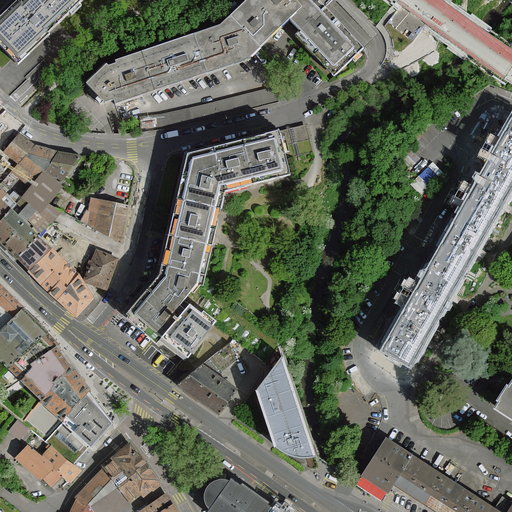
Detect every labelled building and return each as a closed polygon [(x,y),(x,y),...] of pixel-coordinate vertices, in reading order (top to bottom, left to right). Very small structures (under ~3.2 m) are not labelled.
[(59,24),(36,0),(22,0),(20,3),(18,2),(0,19),(0,46),(18,66),(51,35),(49,34),(59,24)] [(36,0),(59,24),(84,0),(36,0)] [(214,0),(232,18),(249,0),(214,0)] [(249,0),(232,18),(260,48),(290,21),(303,8),(294,0),(249,0)] [(317,0),(294,0),(303,8),(290,21),(301,32),(325,9),(317,0)] [(364,49),(325,9),(301,32),(296,36),(335,77),(364,49)] [(219,27),(195,36),(208,75),(251,60),(250,58),(260,48),(232,18),(219,27)] [(195,36),(142,53),(156,92),(208,75),(195,36)] [(107,65),(87,84),(105,104),(114,101),(116,105),(156,92),(142,53),(116,62),(117,65),(109,67),(107,65)] [(167,130),(279,103),(275,87),(163,115),(140,118),(142,133),(167,130)] [(511,184),(511,120),(382,350),(409,366),(418,351),(437,317),(462,272),(488,227),(493,218),(511,184)] [(306,125),(280,132),(287,160),(313,154),(306,125)] [(280,132),(244,141),(255,185),(291,175),(287,160),(280,132)] [(5,151),(20,163),(35,146),(19,135),(5,151)] [(214,148),(225,192),(255,185),(244,141),(214,148)] [(20,163),(18,165),(37,180),(45,172),(60,153),(35,146),(20,163)] [(177,199),(222,209),(225,192),(214,148),(188,154),(177,199)] [(81,157),(60,153),(45,172),(59,184),(64,177),(81,158),(81,157)] [(31,186),(37,180),(18,165),(2,183),(10,189),(21,177),(31,186)] [(412,183),(422,193),(434,181),(425,171),(412,183)] [(37,180),(31,186),(22,198),(30,204),(18,217),(24,224),(28,220),(41,234),(43,231),(51,223),(42,212),(49,204),(63,187),(59,184),(45,172),(37,180)] [(77,188),(64,177),(59,184),(63,187),(73,195),(77,188)] [(0,223),(11,210),(17,204),(0,187),(0,223)] [(87,210),(81,222),(98,231),(104,202),(93,199),(91,211),(87,210)] [(169,235),(213,246),(222,209),(177,199),(169,235)] [(129,207),(104,202),(98,231),(117,241),(121,244),(129,207)] [(42,212),(51,223),(69,234),(80,243),(85,237),(95,247),(92,249),(97,251),(109,255),(117,241),(98,231),(81,222),(49,204),(42,212)] [(18,217),(11,210),(0,223),(0,240),(5,245),(24,224),(18,217)] [(53,250),(55,248),(56,246),(69,234),(51,223),(43,231),(46,234),(47,233),(56,242),(48,249),(50,252),(53,250)] [(38,237),(24,224),(5,245),(17,259),(38,238),(38,237)] [(76,266),(92,249),(95,247),(85,237),(80,243),(69,234),(56,246),(76,266)] [(162,265),(206,275),(213,246),(169,235),(162,265)] [(64,261),(53,250),(50,252),(30,271),(42,284),(55,270),(64,261)] [(109,255),(97,251),(90,268),(87,277),(85,281),(107,289),(118,259),(109,255)] [(79,275),(64,261),(55,270),(64,278),(50,292),(76,316),(93,298),(79,275)] [(147,289),(180,317),(190,304),(185,299),(192,291),(194,293),(201,285),(204,286),(206,278),(206,275),(162,265),(160,275),(147,289)] [(87,277),(90,268),(84,266),(81,273),(82,275),(87,277)] [(64,278),(55,270),(42,284),(50,292),(64,278)] [(279,347),(274,331),(206,278),(204,286),(203,289),(190,304),(215,323),(252,352),(266,363),(279,347)] [(157,343),(163,337),(180,317),(147,289),(131,307),(134,309),(127,317),(157,343)] [(5,290),(0,296),(0,312),(2,314),(0,316),(0,332),(24,309),(5,290)] [(215,323),(190,304),(180,317),(163,337),(189,356),(215,323)] [(48,332),(24,309),(0,332),(0,358),(10,368),(25,351),(48,332)] [(56,340),(48,332),(25,351),(10,368),(22,380),(24,382),(30,388),(40,377),(34,370),(30,366),(56,340)] [(58,342),(56,340),(30,366),(34,370),(40,377),(30,388),(42,399),(70,364),(57,346),(60,345),(58,342)] [(298,402),(282,356),(273,368),(257,389),(265,413),(298,402)] [(89,390),(70,364),(42,399),(64,419),(89,390)] [(204,365),(177,385),(220,415),(238,390),(219,376),(204,365)] [(511,385),(502,402),(498,408),(511,416),(511,385)] [(114,422),(89,390),(64,419),(75,429),(74,431),(92,447),(114,422)] [(315,456),(298,402),(265,413),(276,446),(289,454),(301,457),(315,456)] [(46,422),(32,412),(27,419),(40,430),(46,422)] [(11,429),(21,438),(31,427),(20,418),(11,429)] [(52,446),(61,455),(70,445),(55,432),(47,442),(52,446)] [(394,482),(413,454),(387,438),(364,474),(389,492),(394,482)] [(131,444),(115,458),(129,477),(145,464),(131,444)] [(44,478),(64,458),(61,455),(52,446),(42,456),(30,446),(20,457),(33,466),(44,478)] [(413,454),(394,482),(400,486),(426,503),(444,475),(437,470),(418,458),(413,454)] [(64,458),(44,478),(52,486),(63,474),(71,480),(81,470),(64,458)] [(104,466),(106,469),(118,485),(129,477),(115,458),(104,466)] [(161,484),(145,464),(129,477),(140,493),(149,485),(153,490),(161,484)] [(115,511),(118,510),(130,501),(118,485),(106,469),(96,478),(77,498),(78,500),(72,511),(115,511)] [(464,511),(475,495),(444,475),(426,503),(439,511),(464,511)] [(130,501),(140,493),(129,477),(118,485),(130,501)] [(269,511),(273,507),(232,478),(230,480),(223,478),(216,479),(207,487),(205,494),(205,500),(210,508),(208,510),(210,511),(269,511)] [(137,511),(160,511),(173,505),(166,495),(149,506),(147,503),(137,510),(137,511)] [(501,511),(475,495),(464,511),(501,511)]
